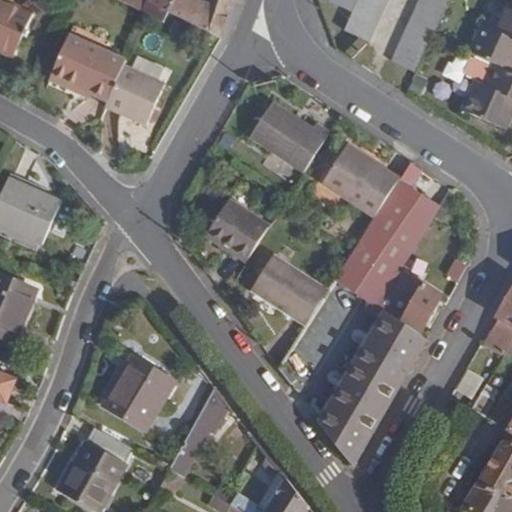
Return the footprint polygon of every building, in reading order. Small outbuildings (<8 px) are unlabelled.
[(0,0),(0,49),(13,55),(37,2),(32,0),(10,0),(10,2),(4,0),(0,0)] [(122,0),(163,20),(169,12),(175,0),(122,0)] [(175,0),(169,12),(221,40),(233,0),(175,0)] [(331,0),(332,1),(355,12),(347,31),(370,42),(389,0),(331,0)] [(422,0),(395,62),(417,72),(434,36),(449,0),(422,0)] [(469,52),(494,63),(511,71),(511,5),(509,4),(495,32),(481,26),(469,52)] [(55,72),(109,98),(124,67),(128,58),(73,31),(55,72)] [(511,71),(494,63),(484,85),(477,81),(463,109),(506,130),(511,117),(511,71)] [(109,98),(105,108),(121,115),(123,111),(133,115),(132,119),(147,126),(167,87),(124,67),(109,98)] [(78,115),(100,117),(101,100),(80,99),(78,115)] [(251,141),(304,175),(330,135),(316,128),(313,132),(272,106),(251,141)] [(123,111),(121,115),(132,119),(133,115),(123,111)] [(377,220),(402,182),(348,148),(324,186),(377,220)] [(422,171),(413,165),(402,182),(411,189),(422,171)] [(61,199),(8,178),(0,197),(0,221),(43,241),(61,199)] [(377,220),(351,259),(337,281),(355,293),(362,298),(378,308),(401,271),(440,208),(411,189),(402,182),(377,220)] [(207,237),(246,263),(270,227),(232,199),(207,237)] [(253,294),(307,327),(330,292),(275,256),(253,294)] [(468,268),(457,262),(449,277),(459,283),(468,268)] [(404,325),(420,335),(442,297),(433,290),(426,286),(401,271),(378,308),(404,325)] [(0,334),(16,340),(38,289),(0,273),(0,334)] [(307,327),(282,365),(278,370),(293,389),(347,304),(355,293),(337,281),(330,292),(307,327)] [(355,293),(347,304),(355,309),(362,298),(355,293)] [(511,295),(497,321),(502,324),(497,332),(501,336),(498,340),(511,349),(511,346),(511,295)] [(362,298),(355,309),(363,313),(364,312),(383,323),(322,425),(355,469),(427,340),(420,335),(404,325),(378,308),(362,298)] [(175,382),(136,359),(108,405),(148,429),(175,382)] [(0,400),(6,402),(15,379),(0,373),(0,400)] [(493,378),(472,413),(484,419),(504,384),(493,378)] [(230,408),(216,391),(171,471),(185,479),(212,432),(217,433),(230,408)] [(310,393),(302,399),(313,414),(320,407),(310,393)] [(134,450),(96,429),(89,444),(87,443),(60,492),(98,511),(100,511),(127,466),(127,464),(134,450)] [(511,443),(504,442),(475,488),(511,500),(511,443)] [(239,483),(254,490),(263,469),(247,462),(239,483)] [(185,479),(171,471),(163,486),(177,494),(185,479)] [(267,511),(287,480),(281,474),(259,509),(264,511),(267,511)] [(239,496),(232,507),(240,511),(308,511),(310,509),(287,480),(267,511),(264,511),(259,509),(239,496)] [(461,510),(467,511),(511,511),(511,500),(475,488),(461,510)]
